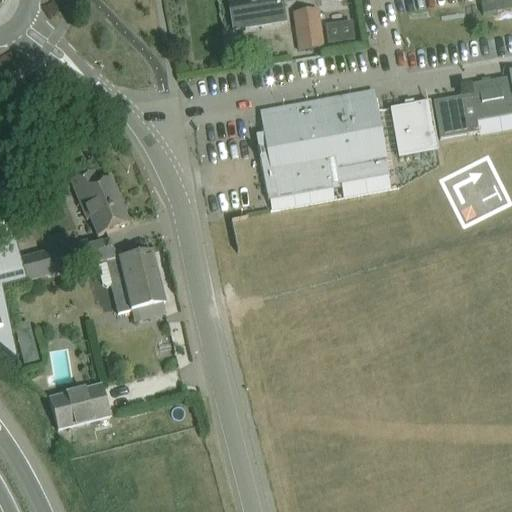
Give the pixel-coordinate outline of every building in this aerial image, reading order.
[(227,0),(229,12),(233,12),(235,32),(285,24),(282,2),(293,1),(292,0),(227,0)] [(511,0),(421,0),(423,11),(431,10),(434,33),(458,30),(459,42),(421,46),(423,62),(511,52),(511,22),(491,25),(490,14),(511,11),(511,0)] [(323,51),(318,12),(293,16),(298,54),(323,51)] [(462,99),(433,104),(439,142),(469,136),(477,135),(474,122),(511,114),(511,73),(508,75),(509,80),(489,84),(488,81),(480,82),(481,85),(468,87),(469,94),(462,96),(462,99)] [(265,143),(257,145),(260,162),(268,203),(276,201),(340,189),(339,186),(351,184),(388,178),(374,101),(372,93),(260,114),(264,136),(265,143)] [(438,155),(429,105),(385,112),(394,163),(438,155)] [(70,183),(77,202),(86,223),(89,221),(97,239),(129,226),(110,181),(98,186),(93,174),(70,183)] [(0,352),(17,366),(1,291),(25,285),(19,262),(13,242),(0,245),(0,352)] [(86,244),(19,262),(25,285),(97,266),(152,253),(152,252),(116,261),(108,243),(90,250),(88,251),(86,244)] [(152,253),(97,266),(102,286),(106,289),(110,288),(117,317),(145,310),(164,305),(152,253)] [(29,324),(15,327),(25,367),(39,363),(29,324)] [(49,402),(55,425),(56,431),(57,433),(59,433),(110,420),(109,418),(102,388),(49,402)]
